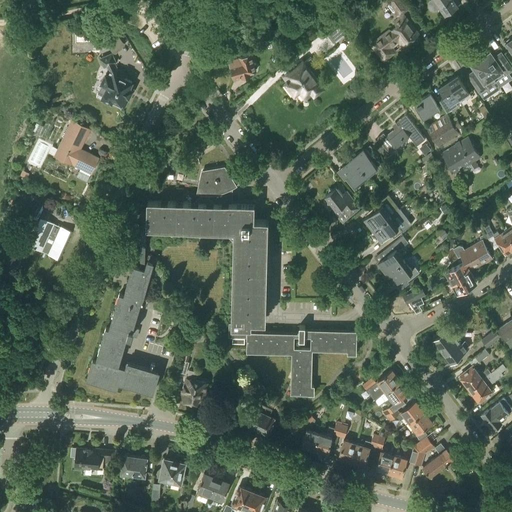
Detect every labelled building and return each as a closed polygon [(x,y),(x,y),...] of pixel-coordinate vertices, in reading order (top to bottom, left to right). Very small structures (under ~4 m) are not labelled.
[(400,12),(408,7),(402,0),(386,0),(389,3),(388,6),(392,11),(395,12),(399,17),(394,21),(398,26),(373,44),(384,59),(393,52),(389,47),(398,40),(402,45),(416,34),(407,23),(409,22),(403,14),(402,15),(400,12)] [(430,0),(430,1),(428,3),(428,6),(430,9),(433,10),(436,9),(440,7),(445,14),(460,4),(456,0),(430,0)] [(332,41),(338,36),(346,30),(338,19),(324,31),(332,41)] [(132,81),(124,77),(125,75),(122,74),(123,72),(117,69),(114,62),(115,61),(111,53),(101,58),(104,66),(107,65),(109,69),(107,74),(106,73),(101,83),(103,83),(98,92),(103,94),(102,97),(111,102),(113,99),(124,105),(132,89),(129,88),(132,81)] [(484,54),(479,57),(495,80),(504,75),(502,72),(505,70),(507,73),(511,69),(500,53),(495,56),(496,57),(493,59),(489,53),(486,56),(484,54)] [(255,70),(251,54),(229,60),(234,79),(252,74),(252,72),(255,70)] [(278,54),(273,58),(271,59),(278,67),(284,61),(278,54)] [(303,62),(284,77),(286,80),(285,81),(287,83),(286,84),(294,94),(300,90),(306,98),(313,92),(314,94),(323,87),(307,67),(314,62),(310,57),(304,63),(303,62)] [(495,80),(479,57),(475,60),(476,62),(472,65),(476,71),(474,72),(473,71),(468,75),(479,92),(484,88),(482,85),(485,83),(487,86),(495,80)] [(457,75),(448,81),(459,99),(463,104),(468,101),(466,99),(471,96),(457,75)] [(459,99),(448,81),(438,87),(444,97),(439,100),(446,112),(457,105),(455,102),(459,99)] [(414,105),(423,119),(439,108),(430,93),(419,99),(421,102),(419,103),(418,102),(417,101),(415,102),(414,103),(414,104),(414,105)] [(489,113),(484,105),(479,109),(484,116),(489,113)] [(426,126),(438,146),(459,133),(457,130),(459,129),(462,134),(465,132),(456,117),(451,119),(447,113),(426,126)] [(408,136),(417,145),(425,138),(417,129),(405,114),(396,121),(399,124),(386,135),(383,132),(377,137),(385,147),(380,152),(387,160),(392,156),(389,152),(408,136)] [(490,115),(484,118),(489,126),(495,122),(490,115)] [(73,118),(59,148),(53,145),(49,151),(91,172),(98,157),(80,148),(90,127),(73,118)] [(501,127),(505,133),(509,131),(511,129),(507,123),(501,127)] [(494,126),(484,132),(490,142),(500,137),(494,126)] [(479,166),(475,160),(480,157),(468,136),(441,152),(454,173),(464,167),(468,173),(479,166)] [(430,150),(425,144),(418,149),(424,155),(430,150)] [(353,157),(367,175),(377,167),(379,170),(385,165),(375,154),(371,158),(363,149),(353,157)] [(431,152),(421,158),(425,165),(428,170),(439,164),(435,158),(436,158),(431,152)] [(367,175),(353,157),(342,166),(350,175),(345,179),(355,190),(360,185),(358,183),(367,175)] [(425,165),(421,158),(417,160),(421,167),(425,165)] [(247,337),(248,332),(248,324),(251,324),(251,319),(264,320),(266,220),(253,219),(254,203),(230,202),(230,188),(236,185),(224,166),(202,171),(197,193),(197,202),(148,200),(147,225),(236,227),(233,323),(229,323),(229,336),(247,337)] [(23,170),(20,174),(27,178),(29,173),(23,170)] [(405,179),(399,172),(395,175),(401,182),(405,179)] [(342,194),(336,186),(333,189),(329,188),(328,192),(325,195),(328,198),(327,202),(331,203),(336,208),(334,210),(343,221),(360,206),(347,190),(342,194)] [(372,229),(390,215),(383,205),(386,203),(381,197),(370,206),(373,211),(364,218),(372,229)] [(42,251),(42,250),(49,253),(48,254),(59,258),(72,231),(61,226),(60,227),(53,224),(54,223),(47,220),(53,208),(40,203),(33,218),(42,222),(32,246),(42,251)] [(440,207),(444,214),(449,211),(445,204),(440,207)] [(396,210),(390,215),(372,229),(380,239),(390,232),(394,237),(410,224),(405,218),(404,219),(396,210)] [(511,238),(506,230),(500,234),(497,230),(493,233),(487,221),(481,224),(486,233),(488,238),(493,235),(505,253),(511,249),(511,238)] [(444,229),(439,233),(443,237),(447,234),(444,229)] [(448,249),(447,252),(451,254),(456,252),(459,258),(462,256),(465,262),(467,260),(471,268),(492,257),(486,247),(491,244),(488,238),(486,233),(480,236),(482,239),(464,249),(462,245),(459,244),(453,247),(452,246),(448,249)] [(386,272),(404,259),(397,250),(408,242),(403,235),(382,250),(386,255),(378,262),(386,272)] [(451,254),(447,252),(447,255),(451,262),(457,264),(446,270),(446,271),(445,273),(446,277),(449,277),(453,284),(461,279),(460,278),(463,276),(461,272),(462,269),(467,266),(465,262),(462,256),(459,258),(456,252),(451,254)] [(20,264),(2,255),(0,258),(0,264),(16,272),(20,264)] [(407,281),(419,272),(415,266),(411,268),(404,259),(386,272),(394,283),(404,276),(407,281)] [(127,369),(108,364),(109,359),(116,361),(125,333),(131,335),(132,333),(137,335),(138,330),(133,328),(129,327),(137,298),(141,299),(152,262),(147,260),(145,268),(135,265),(126,294),(120,292),(109,327),(106,326),(97,355),(98,356),(97,361),(92,359),(87,379),(116,387),(118,381),(153,392),(158,372),(128,364),(127,369)] [(461,279),(453,284),(451,287),(453,290),(457,291),(476,281),(470,269),(471,268),(467,260),(465,262),(467,266),(462,269),(461,272),(463,276),(460,278),(461,279)] [(407,304),(421,297),(418,290),(403,297),(407,304)] [(429,303),(431,307),(440,302),(438,298),(429,303)] [(511,318),(498,328),(511,348),(511,318)] [(451,361),(457,356),(469,347),(465,341),(461,344),(452,331),(449,333),(446,328),(438,334),(437,333),(432,336),(434,338),(433,338),(445,354),(443,356),(447,362),(450,360),(451,361)] [(481,339),(487,345),(499,335),(494,329),(481,339)] [(312,330),(311,348),(312,348),(348,349),(348,352),(355,352),(356,331),(348,330),(348,331),(312,330)] [(248,332),(247,337),(247,350),(291,351),(292,334),(248,332)] [(312,348),(311,348),(294,347),(293,384),(292,384),(292,392),(313,392),(314,385),(311,385),(312,348)] [(475,355),(480,361),(489,354),(485,348),(475,355)] [(179,372),(186,374),(189,361),(188,361),(190,354),(185,353),(179,372)] [(480,361),(475,355),(469,360),(472,365),(473,366),(480,361)] [(490,371),(469,389),(472,393),(474,393),(479,401),(492,391),(488,385),(503,374),(501,371),(506,367),(502,362),(490,371)] [(469,389),(490,371),(487,368),(479,374),(472,365),(460,375),(466,383),(465,384),(469,389)] [(183,390),(181,389),(179,398),(202,403),(207,382),(196,379),(198,371),(189,369),(187,377),(186,377),(183,390)] [(376,382),(366,389),(374,400),(385,391),(400,380),(392,369),(376,381),(376,382)] [(376,382),(376,381),(372,376),(362,384),(366,389),(376,382)] [(397,407),(393,402),(408,390),(400,380),(385,391),(390,397),(385,401),(388,405),(381,411),(385,416),(397,407)] [(262,393),(266,390),(262,384),(252,391),(256,397),(262,393)] [(266,390),(262,393),(267,401),(269,400),(266,405),(273,408),(277,399),(271,397),(266,390)] [(487,421),(509,404),(503,397),(500,400),(500,399),(490,407),(490,406),(481,413),(487,421)] [(397,407),(385,416),(387,420),(389,418),(390,420),(396,415),(400,420),(405,416),(409,422),(424,410),(416,400),(401,411),(397,407)] [(256,427),(266,405),(260,402),(257,409),(251,406),(244,422),(246,422),(246,424),(249,425),(250,425),(256,427)] [(511,407),(509,404),(487,421),(493,428),(501,421),(506,417),(505,415),(509,412),(511,409),(511,407)] [(266,405),(256,427),(262,430),(263,432),(265,433),(267,432),(268,433),(276,418),(270,415),(273,408),(266,405)] [(432,421),(424,410),(409,422),(414,428),(412,429),(420,439),(427,433),(423,428),(432,421)] [(305,426),(313,420),(315,418),(311,413),(301,421),(298,423),(302,428),(305,426)] [(305,426),(306,428),(301,445),(314,449),(320,431),(320,429),(313,427),(314,422),(313,420),(305,426)] [(326,433),(320,431),(314,449),(326,453),(332,433),(338,435),(342,423),(336,421),(334,427),(329,425),(326,433)] [(342,423),(338,435),(344,437),(348,425),(342,423)] [(419,449),(431,441),(441,433),(437,428),(427,435),(413,445),(419,449)] [(356,442),(351,460),(364,464),(369,447),(372,448),(372,446),(376,447),(379,435),(373,433),(371,441),(364,439),(363,444),(356,442)] [(379,435),(376,447),(382,449),(386,434),(380,433),(379,435)] [(351,460),(356,442),(343,439),(338,456),(351,460)] [(431,441),(419,449),(425,453),(435,446),(431,441)] [(440,453),(446,462),(449,467),(451,465),(454,469),(461,463),(458,460),(460,458),(450,445),(444,450),(443,448),(444,447),(441,442),(435,447),(440,453)] [(419,449),(413,445),(408,461),(415,463),(419,449)] [(115,450),(102,449),(84,448),(78,447),(76,465),(102,468),(102,461),(105,461),(105,462),(114,463),(115,450)] [(419,449),(415,463),(421,465),(425,453),(419,449)] [(388,471),(394,454),(381,450),(375,468),(388,471)] [(133,474),(135,455),(123,453),(121,472),(121,474),(129,475),(129,473),(133,474)] [(446,462),(440,453),(423,465),(430,475),(446,462)] [(394,454),(388,471),(401,475),(407,458),(394,454)] [(147,456),(135,455),(133,474),(137,474),(137,476),(144,477),(145,475),(147,456)] [(180,484),(180,482),(185,462),(164,458),(160,477),(171,480),(171,482),(180,484)] [(210,494),(217,477),(204,472),(197,489),(202,491),(201,494),(209,498),(210,495),(210,494)] [(230,482),(217,477),(210,494),(210,495),(215,496),(214,500),(221,503),(223,499),(230,482)] [(160,483),(153,483),(152,502),(158,502),(158,497),(159,497),(160,483)] [(245,511),(253,490),(239,485),(232,502),(233,502),(231,506),(226,504),(222,511),(230,511),(233,508),(237,510),(238,508),(245,511)] [(245,511),(244,511),(259,511),(266,496),(253,490),(245,511)] [(196,495),(190,493),(185,504),(191,507),(196,495)] [(288,511),(291,505),(277,500),(273,511),(288,511)]
